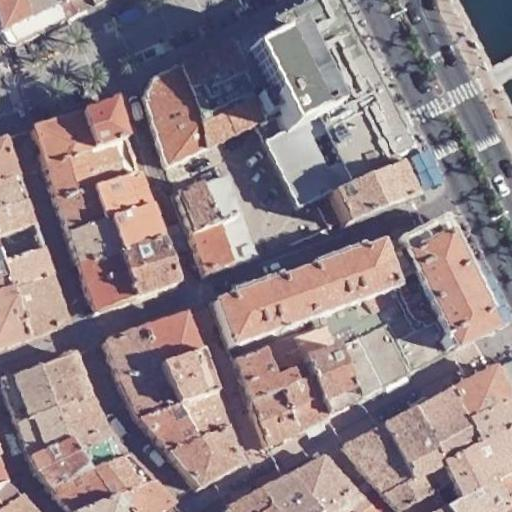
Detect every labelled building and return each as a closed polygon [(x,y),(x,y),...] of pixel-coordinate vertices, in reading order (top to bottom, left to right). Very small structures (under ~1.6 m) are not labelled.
[(0,0),(0,31),(27,18),(21,0),(0,0)] [(21,0),(27,18),(55,5),(53,0),(21,0)] [(84,11),(78,0),(64,0),(55,5),(63,20),(64,21),(84,11)] [(296,212),(325,198),(392,167),(389,162),(406,154),(330,0),(316,0),(298,10),(224,47),(239,86),(256,126),(253,127),(296,212)] [(23,40),(63,20),(55,5),(27,18),(0,31),(0,32),(2,36),(5,38),(6,39),(9,41),(12,42),(17,42),(23,40)] [(195,59),(209,100),(239,86),(224,47),(223,45),(195,59)] [(195,59),(172,72),(185,111),(209,100),(195,59)] [(162,169),(199,152),(185,111),(172,72),(145,85),(140,99),(162,169)] [(223,141),(253,127),(256,126),(239,86),(209,100),(223,141)] [(199,152),(223,141),(209,100),(185,111),(199,152)] [(108,103),(76,114),(87,152),(120,141),(108,103)] [(29,130),(40,167),(81,154),(87,152),(76,114),(29,130)] [(0,140),(0,182),(12,179),(0,140)] [(87,152),(81,154),(93,190),(131,176),(120,141),(87,152)] [(40,167),(53,204),(88,192),(93,190),(81,154),(40,167)] [(408,202),(392,167),(325,198),(340,229),(408,202)] [(93,190),(88,192),(99,224),(104,222),(144,208),(133,176),(131,176),(93,190)] [(212,229),(227,269),(254,259),(225,177),(198,187),(212,229)] [(12,179),(0,182),(0,210),(20,204),(12,179)] [(172,199),(186,239),(212,229),(198,187),(172,199)] [(53,204),(63,237),(99,224),(88,192),(53,204)] [(20,204),(0,210),(0,237),(29,228),(20,204)] [(155,242),(144,208),(104,222),(114,253),(116,256),(155,242)] [(63,237),(73,266),(110,254),(114,253),(104,222),(99,224),(63,237)] [(386,283),(390,293),(396,302),(403,316),(382,327),(407,376),(491,333),(436,222),(380,250),(377,246),(375,247),(386,283)] [(29,228),(0,237),(0,265),(38,253),(29,228)] [(186,239),(200,278),(201,278),(202,278),(227,269),(212,229),(186,239)] [(110,254),(127,303),(171,288),(155,242),(116,256),(114,253),(110,254)] [(210,306),(226,352),(252,343),(257,341),(263,339),(269,336),(277,333),(297,327),(300,325),(309,322),(349,308),(390,293),(386,283),(375,247),(210,306)] [(0,265),(0,273),(6,290),(46,278),(38,253),(0,265)] [(90,317),(127,303),(110,254),(73,266),(90,317)] [(6,290),(23,342),(61,328),(46,278),(6,290)] [(0,349),(23,342),(6,290),(0,292),(0,349)] [(309,322),(313,334),(323,330),(327,339),(349,327),(355,324),(349,308),(309,322)] [(181,316),(139,331),(152,369),(195,355),(181,316)] [(382,327),(356,340),(381,389),(407,376),(382,327)] [(100,344),(115,382),(152,369),(139,331),(100,344)] [(381,389),(356,340),(334,352),(356,402),(381,389)] [(356,402),(334,352),(302,369),(308,383),(324,419),(356,402)] [(230,363),(245,406),(276,397),(308,383),(302,369),(299,365),(268,378),(258,353),(255,354),(230,363)] [(70,355),(33,368),(51,411),(88,397),(70,355)] [(210,397),(195,355),(152,369),(168,411),(175,409),(210,397)] [(0,380),(0,392),(13,425),(51,411),(33,368),(0,380)] [(115,382),(136,423),(168,411),(152,369),(115,382)] [(492,369),(446,394),(463,425),(507,402),(492,369)] [(324,419),(308,383),(276,397),(293,435),(324,419)] [(446,394),(411,412),(440,466),(476,448),(463,425),(446,394)] [(88,397),(51,411),(66,444),(68,443),(90,435),(103,429),(88,397)] [(210,397),(175,409),(188,446),(223,432),(210,397)] [(262,451),(293,435),(276,397),(245,406),(262,451)] [(511,429),(511,411),(507,402),(463,425),(476,448),(511,429)] [(137,425),(164,455),(188,446),(175,409),(168,411),(136,423),(137,425)] [(13,425),(27,459),(66,444),(51,411),(13,425)] [(381,498),(394,511),(401,511),(427,498),(418,480),(426,475),(436,494),(450,486),(440,466),(411,412),(380,429),(409,482),(381,498)] [(125,460),(103,429),(90,435),(68,443),(88,474),(114,464),(125,460)] [(339,451),(381,498),(409,482),(380,429),(339,451)] [(440,466),(450,486),(458,500),(485,487),(511,473),(511,429),(476,448),(440,466)] [(188,446),(164,455),(196,492),(235,467),(223,432),(188,446)] [(32,472),(47,490),(88,474),(68,443),(66,444),(27,459),(32,472)] [(149,483),(125,460),(114,464),(88,474),(110,499),(143,486),(149,483)] [(317,511),(323,511),(350,493),(321,461),(290,477),(317,511)] [(511,511),(511,473),(485,487),(502,511),(511,511)] [(47,490),(65,511),(77,511),(110,499),(88,474),(47,490)] [(317,511),(290,477),(258,494),(272,511),(317,511)] [(143,486),(110,499),(121,511),(160,511),(171,506),(149,483),(143,486)] [(2,484),(0,484),(0,506),(14,497),(2,484)] [(502,511),(485,487),(458,500),(444,507),(442,509),(443,511),(502,511)] [(361,511),(365,509),(350,493),(323,511),(361,511)] [(224,511),(272,511),(258,494),(224,511)] [(401,511),(436,511),(442,509),(444,507),(436,494),(427,498),(401,511)] [(0,511),(27,511),(14,497),(0,506),(0,511)] [(121,511),(110,499),(77,511),(121,511)]
